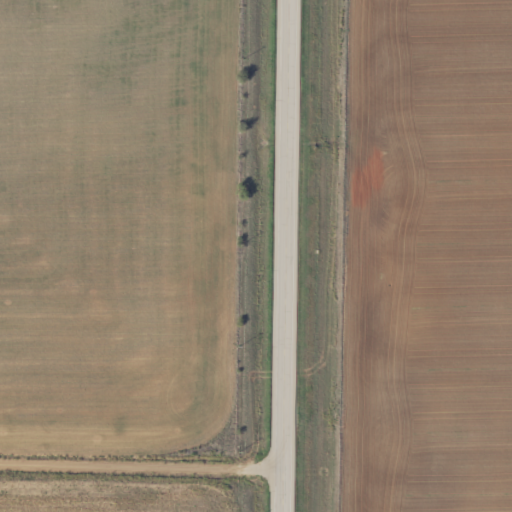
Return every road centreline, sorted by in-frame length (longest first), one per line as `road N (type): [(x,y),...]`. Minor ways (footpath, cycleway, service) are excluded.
road 1 (primary): [(284,511),(291,0)]
road 2 (residential): [(285,470),(0,466)]
